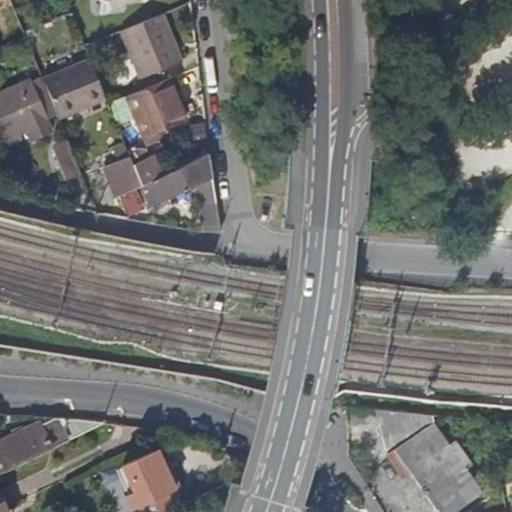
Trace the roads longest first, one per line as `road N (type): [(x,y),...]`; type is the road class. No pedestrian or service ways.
road 1 (residential): [(346,511),(289,456),(240,429),(144,402),(0,387)]
road 2 (primary): [(332,153),(300,388),(266,511)]
road 3 (residential): [(247,249),(214,0)]
road 4 (primary): [(332,153),(333,0)]
